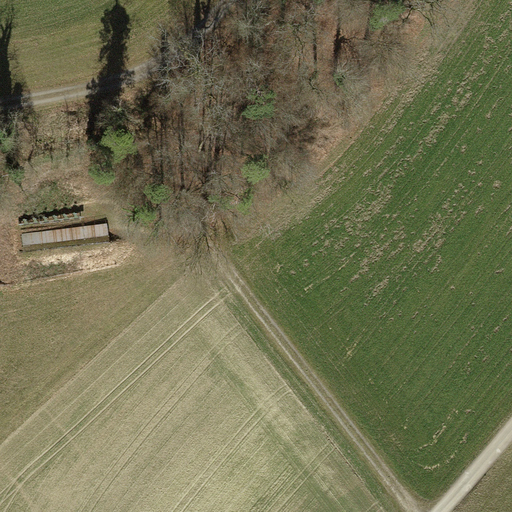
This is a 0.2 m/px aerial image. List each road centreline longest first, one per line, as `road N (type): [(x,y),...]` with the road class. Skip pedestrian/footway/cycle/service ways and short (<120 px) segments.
road 1 (track): [(414,511),(235,279)]
road 2 (track): [(218,0),(184,44),(114,82),(29,100)]
